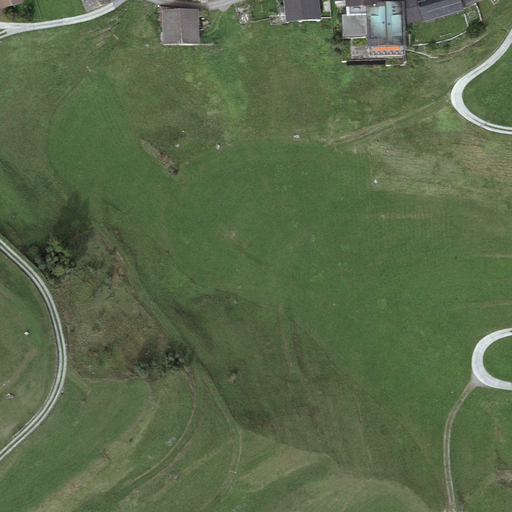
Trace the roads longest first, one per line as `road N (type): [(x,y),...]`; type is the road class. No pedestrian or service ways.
road 1 (track): [(0,459),(54,406),(68,368),(53,302),(0,241)]
road 2 (unclassified): [(511,37),(458,90),(467,116),(511,132)]
road 3 (track): [(456,511),(450,429),(480,376)]
road 4 (track): [(0,28),(83,21),(133,0)]
